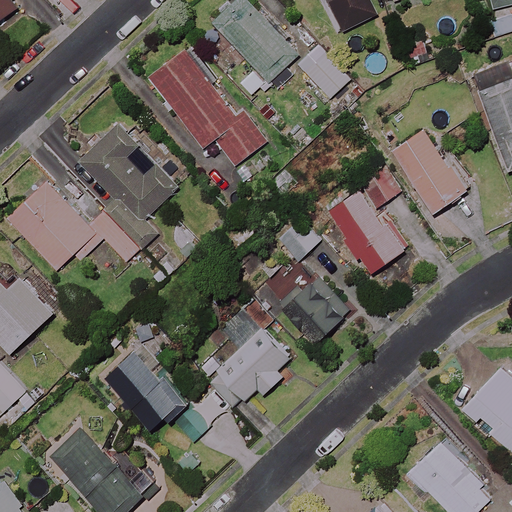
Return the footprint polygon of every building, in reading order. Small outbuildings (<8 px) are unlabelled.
[(0,0),(0,22),(20,7),(14,0),(0,0)] [(299,56),(248,0),(234,0),(212,21),(256,69),(241,82),(254,97),(299,56)] [(379,14),(371,0),(330,0),(345,31),(379,14)] [(511,5),(511,0),(491,0),(494,10),(511,5)] [(435,41),(412,38),(409,58),(432,62),(435,41)] [(244,110),(236,115),(214,86),(222,80),(194,43),(150,76),(204,148),(215,140),(235,166),(267,142),(244,110)] [(349,81),(318,48),(298,67),(304,73),(299,78),(324,105),(349,81)] [(511,79),(479,92),(510,171),(511,170),(511,79)] [(105,212),(140,250),(159,233),(146,219),(179,188),(156,164),(148,172),(133,155),(141,148),(119,125),(80,161),(117,200),(105,212)] [(468,191),(425,129),(393,152),(436,213),(468,191)] [(348,235),(342,238),(359,261),(364,257),(375,272),(409,247),(390,220),(385,224),(374,210),(402,190),(386,167),(329,208),(348,235)] [(140,250),(105,212),(89,226),(48,181),(9,217),(58,270),(76,253),(83,260),(106,238),(128,262),(140,250)] [(322,241),(301,218),(279,239),(299,261),(322,241)] [(11,288),(0,276),(0,339),(13,353),(57,312),(23,276),(11,288)] [(331,301),(312,280),(282,307),(315,344),(351,311),(337,296),(331,301)] [(272,321),(253,300),(222,330),(241,350),(222,368),(212,357),(199,370),(236,408),(258,387),(265,394),(284,376),(278,369),(291,357),(264,328),(272,321)] [(162,378),(129,346),(100,377),(155,429),(168,415),(174,420),(194,398),(167,372),(162,378)] [(37,401),(0,362),(0,431),(2,434),(37,401)] [(511,376),(502,367),(465,407),(511,450),(511,376)] [(211,425),(194,409),(179,424),(196,440),(211,425)] [(131,481),(82,428),(51,456),(102,511),(128,511),(143,499),(140,496),(154,484),(142,471),(131,481)] [(486,482),(446,439),(412,470),(450,511),(477,511),(492,498),(481,486),(486,482)] [(26,511),(5,482),(0,485),(0,511),(26,511)]
